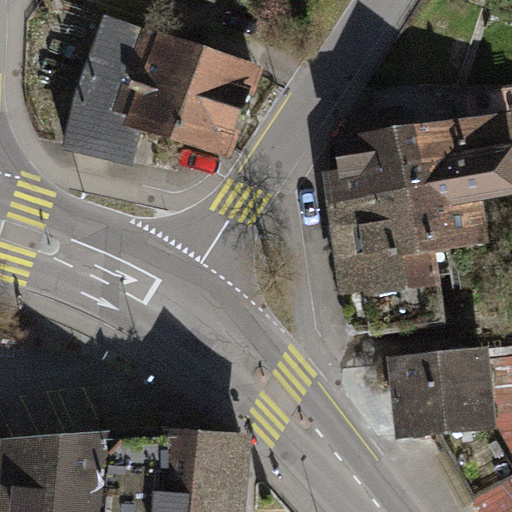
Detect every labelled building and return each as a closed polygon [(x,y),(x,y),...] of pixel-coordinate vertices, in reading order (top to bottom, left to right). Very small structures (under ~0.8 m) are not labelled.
[(163,0),(212,23),(220,0),(163,0)] [(264,80),(108,23),(73,107),(65,160),(135,178),(142,146),(233,170),(264,80)] [(344,174),(329,176),(349,334),(373,331),(373,334),(443,325),(437,274),(422,276),(419,257),(485,248),(479,197),(511,192),(511,156),(507,121),(511,120),(511,91),(466,98),(469,122),(408,130),(405,110),(348,119),(340,143),(344,174)] [(485,344),(381,354),(387,435),(436,429),(481,511),(511,511),(511,347),(485,350),(485,344)] [(157,432),(13,444),(5,511),(235,511),(242,437),(157,432)] [(0,511),(5,511),(13,444),(0,447),(0,511)]
